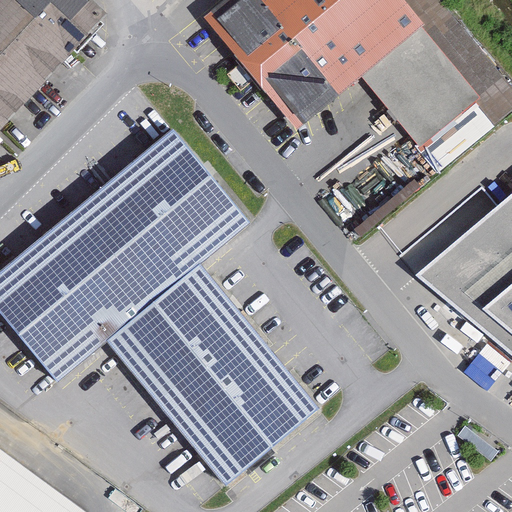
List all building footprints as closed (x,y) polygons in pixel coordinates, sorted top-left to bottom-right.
[(0,0),(0,126),(104,14),(89,0),(0,0)] [(225,0),(202,20),(297,133),(358,80),(417,33),(474,102),(506,76),(442,0),(225,0)] [(417,33),(358,80),(416,150),(474,102),(417,33)] [(245,220),(165,125),(0,264),(0,329),(52,390),(101,349),(218,487),(308,411),(187,269),(245,220)] [(511,173),(396,273),(511,367),(511,173)] [(418,175),(357,229),(365,239),(427,185),(418,175)] [(73,511),(0,458),(0,511),(73,511)]
